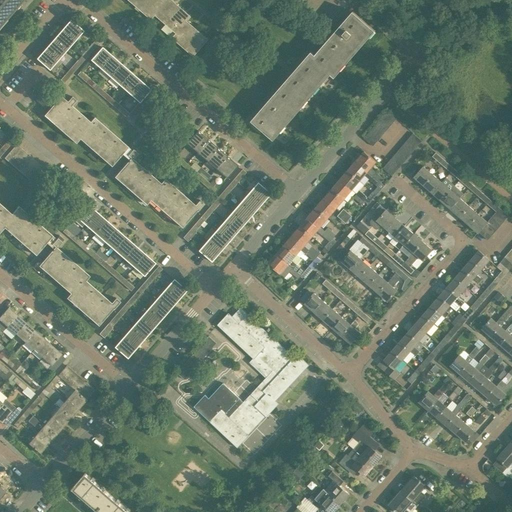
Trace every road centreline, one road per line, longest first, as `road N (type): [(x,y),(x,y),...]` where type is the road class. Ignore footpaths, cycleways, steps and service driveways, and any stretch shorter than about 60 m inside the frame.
road 1 (residential): [(297,193),(77,0)]
road 2 (residential): [(213,288),(0,102)]
road 3 (residential): [(349,376),(459,246),(459,234),(399,182)]
road 4 (residential): [(297,193),(410,60),(406,41),(357,0)]
road 5 (residential): [(129,386),(0,275)]
road 6 (residential): [(349,376),(233,267)]
road 7 (residential): [(42,486),(129,386)]
road 8 (residential): [(129,386),(213,288)]
road 9 (residential): [(511,417),(468,468),(414,449)]
